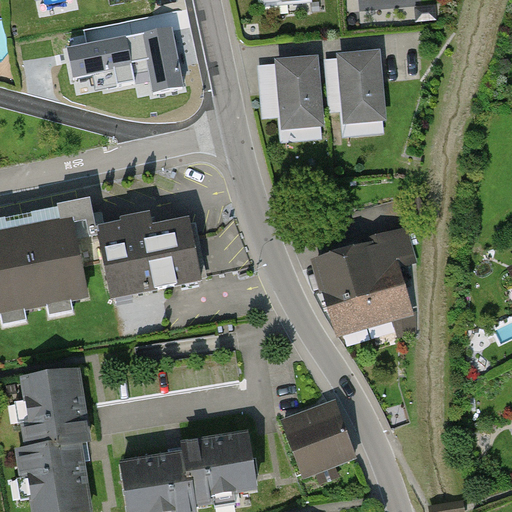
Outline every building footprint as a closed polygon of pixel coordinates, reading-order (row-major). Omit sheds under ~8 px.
[(325,4),(324,0),(274,0),(275,8),(325,4)] [(171,32),(126,41),(130,61),(147,57),(155,95),(183,89),(171,32)] [(130,61),(126,41),(68,52),(74,82),(104,75),(108,90),(135,84),(130,61)] [(32,47),(36,76),(66,72),(63,43),(32,47)] [(381,56),(339,59),(344,130),(386,127),(381,56)] [(320,60),(276,64),(281,132),(325,129),(320,60)] [(0,228),(0,326),(91,308),(72,214),(0,228)] [(97,237),(109,301),(199,286),(187,221),(97,237)] [(370,252),(317,267),(338,335),(397,318),(398,333),(401,332),(405,336),(417,333),(417,314),(413,314),(399,265),(414,261),(406,235),(369,245),(370,252)] [(91,451),(78,376),(16,387),(28,453),(19,455),(29,511),(93,511),(83,452),(91,451)] [(336,411),(283,429),(303,487),(356,468),(336,411)] [(181,462),(119,471),(125,511),(190,511),(190,510),(261,499),(252,439),(179,450),(181,462)]
